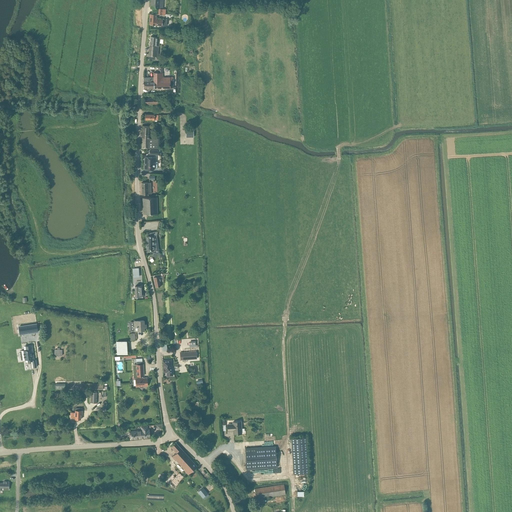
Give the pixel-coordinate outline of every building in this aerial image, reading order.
[(150,0),(150,9),(157,9),(157,15),(162,15),(162,9),(162,0),(150,0)] [(166,26),(167,20),(156,20),(156,14),(150,14),(149,25),(162,26),(166,26)] [(157,60),(159,37),(150,36),(148,59),(157,60)] [(153,77),(154,89),(173,88),(173,77),(163,77),(163,73),(162,73),(162,68),(159,67),(159,73),(153,73),(153,77)] [(151,89),(154,89),(153,77),(143,78),(144,82),(143,82),(143,89),(147,88),(147,90),(151,90),(151,89)] [(153,107),(152,104),(157,104),(157,98),(145,99),(145,104),(146,104),(146,108),(153,107)] [(158,149),(158,148),(158,139),(149,139),(149,126),(142,126),(141,148),(158,149)] [(186,137),(194,137),(194,129),(186,129),(186,137)] [(145,169),(153,169),(154,168),(155,158),(154,157),(146,157),(145,158),(144,168),(145,169)] [(142,194),(151,194),(150,183),(141,183),(142,194)] [(157,197),(142,198),(143,214),(147,214),(147,217),(153,217),(152,214),(157,213),(157,197)] [(154,248),(153,239),(155,239),(157,233),(149,233),(149,236),(146,236),(146,241),(145,241),(145,245),(146,245),(147,250),(149,250),(149,251),(155,253),(155,247),(154,248)] [(135,331),(144,330),(144,321),(134,321),(135,331)] [(36,324),(18,326),(19,334),(37,332),(37,331),(36,324)] [(117,354),(126,354),(126,341),(117,342),(117,354)] [(33,360),(31,345),(23,346),(24,350),(22,350),(23,360),(26,359),(26,362),(31,361),(32,368),(36,367),(35,359),(33,360)] [(180,360),(196,359),(196,352),(184,353),(180,353),(180,360)] [(171,360),(163,360),(163,372),(167,372),(167,376),(173,376),(172,372),(172,369),(171,360)] [(142,378),(142,376),(143,376),(143,365),(136,365),(137,376),(139,376),(139,378),(135,378),(136,387),(140,386),(140,388),(143,388),(143,386),(147,386),(147,378),(142,378)] [(189,374),(180,375),(181,385),(190,384),(189,374)] [(82,415),(82,411),(82,408),(75,408),(75,411),(75,413),(71,413),(71,418),(75,418),(75,419),(81,419),(81,415),(82,415)] [(242,433),(241,422),(233,422),(233,424),(227,425),(228,431),(231,431),(231,430),(233,430),(233,434),(242,433)] [(141,430),(129,431),(130,439),(150,438),(149,430),(149,429),(149,426),(141,427),(141,430)] [(293,474),(308,473),(306,437),(291,438),(293,474)] [(184,470),(187,474),(197,466),(176,443),(172,447),(172,448),(177,453),(172,457),(176,461),(184,470)] [(246,470),(277,468),(275,447),(245,449),(246,470)] [(184,477),(181,475),(179,473),(175,477),(172,474),(165,482),(168,485),(170,484),(174,488),(184,477)] [(0,482),(0,487),(3,488),(3,490),(9,490),(9,482),(3,482),(3,483),(0,482)] [(256,499),(285,494),(284,484),(254,489),(256,499)] [(31,489),(24,489),(25,501),(43,499),(42,487),(31,489)]
